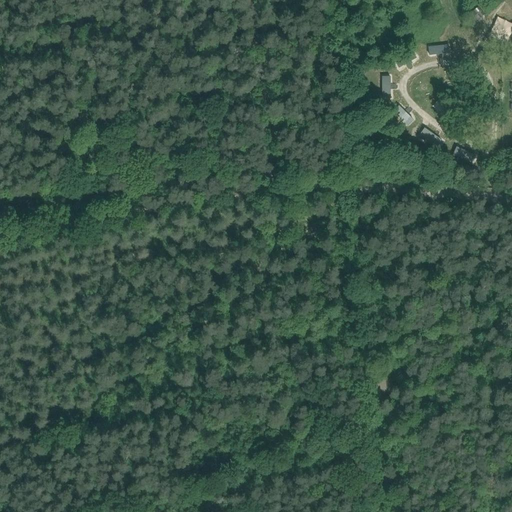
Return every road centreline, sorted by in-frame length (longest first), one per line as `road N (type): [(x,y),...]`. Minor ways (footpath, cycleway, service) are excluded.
road 1 (track): [(274,192),(0,238)]
road 2 (track): [(511,198),(345,184),(274,192)]
road 3 (track): [(82,0),(113,217)]
road 4 (track): [(251,0),(274,192)]
